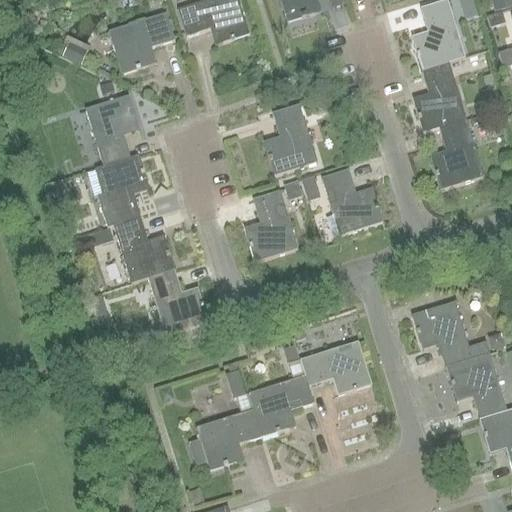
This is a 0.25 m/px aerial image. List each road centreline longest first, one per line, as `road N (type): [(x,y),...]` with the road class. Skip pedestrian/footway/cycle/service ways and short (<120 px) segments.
road 1 (residential): [(321,511),(427,482),(362,269)]
road 2 (residential): [(362,269),(236,309),(178,129)]
road 3 (residential): [(423,249),(362,57)]
